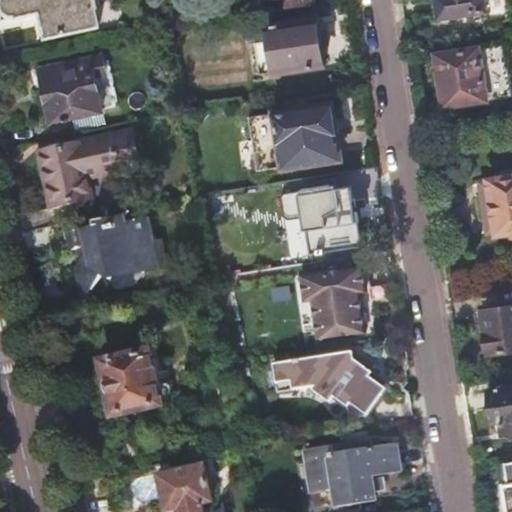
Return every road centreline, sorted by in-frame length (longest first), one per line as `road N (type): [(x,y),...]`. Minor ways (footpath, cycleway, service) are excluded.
road 1 (residential): [(455,511),(373,0)]
road 2 (secondary): [(35,511),(0,353)]
